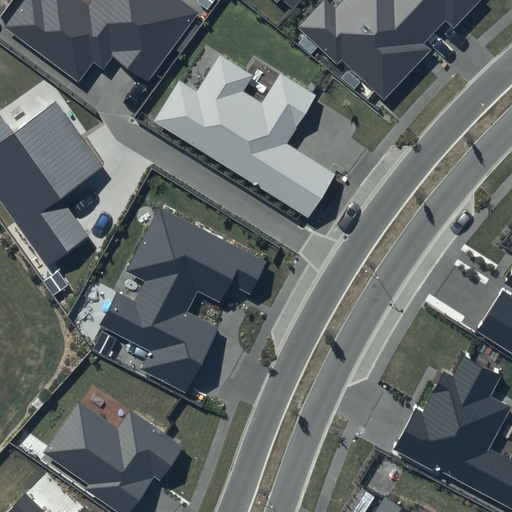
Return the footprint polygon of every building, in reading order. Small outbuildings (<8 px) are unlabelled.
[(19,0),(3,22),(78,77),(93,57),(102,64),(112,51),(147,76),(198,6),(189,0),(19,0)] [(332,0),(316,0),(296,21),(336,60),(341,55),(383,95),(430,44),(423,37),(444,16),(452,23),(473,0),(337,0),(335,2),(332,0)] [(178,74),(152,115),(307,212),(334,168),(286,138),(315,90),(279,67),(261,96),(243,86),(251,70),(218,48),(195,85),(178,74)] [(0,109),(0,196),(45,260),(88,231),(60,190),(102,161),(55,95),(10,124),(0,109)] [(250,289),(265,256),(159,200),(125,267),(144,276),(134,296),(116,286),(99,321),(149,346),(139,364),(185,388),(218,321),(187,306),(197,285),(219,297),(229,278),(250,289)] [(78,396),(42,448),(88,479),(84,484),(124,511),(125,511),(153,472),(159,476),(184,440),(130,403),(117,422),(78,396)] [(52,511),(25,485),(0,511),(95,511),(84,500),(72,511),(52,511)]
